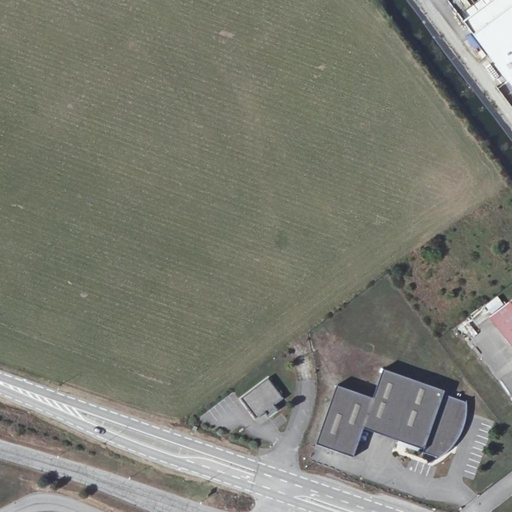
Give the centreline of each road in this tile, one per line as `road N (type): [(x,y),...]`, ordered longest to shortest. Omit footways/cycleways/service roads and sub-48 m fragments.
road 1 (secondary): [(0,383),(352,511)]
road 2 (unknown): [(489,503),(328,457)]
